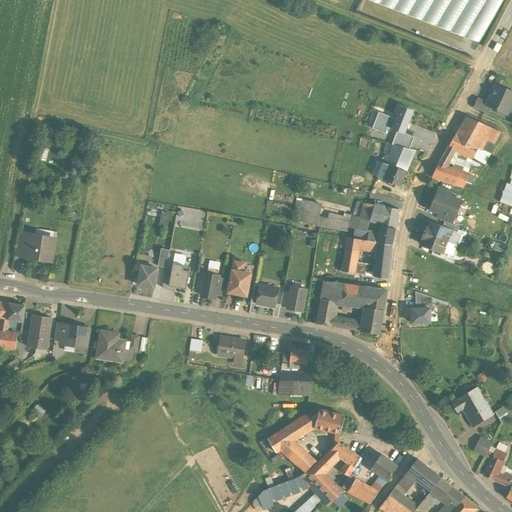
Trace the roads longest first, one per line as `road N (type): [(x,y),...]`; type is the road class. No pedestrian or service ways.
road 1 (tertiary): [(380,365),(304,332),(0,283)]
road 2 (residential): [(380,365),(409,207),(511,14)]
road 3 (track): [(4,284),(58,0)]
road 4 (track): [(511,78),(305,0)]
road 5 (tertiary): [(503,511),(460,470),(413,398),(380,365)]
